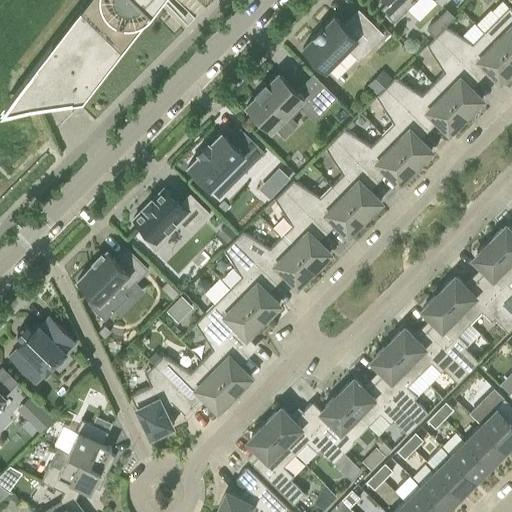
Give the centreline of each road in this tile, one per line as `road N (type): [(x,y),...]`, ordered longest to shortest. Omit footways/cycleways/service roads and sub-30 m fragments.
road 1 (residential): [(0,266),(264,0)]
road 2 (residential): [(305,355),(305,323),(511,115)]
road 3 (residential): [(305,355),(336,349),(511,177)]
road 4 (residential): [(181,477),(305,355)]
